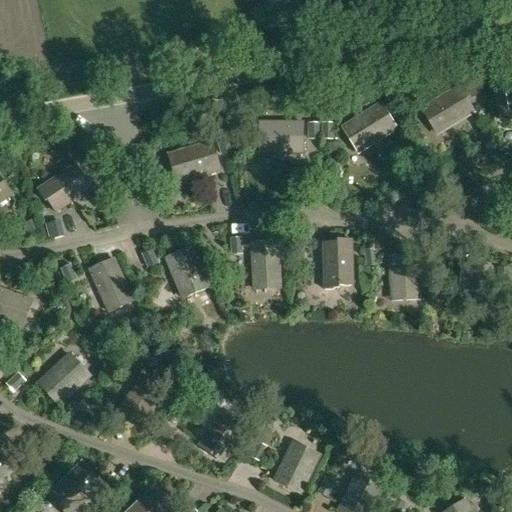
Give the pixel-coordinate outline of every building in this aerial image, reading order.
[(474,113),(459,88),(422,110),(430,123),(440,116),(448,129),(474,113)] [(396,130),(380,105),(343,128),(351,141),(361,135),(369,147),(396,130)] [(303,153),(303,124),(260,124),(260,153),(303,153)] [(191,179),(220,171),(212,143),(179,152),(178,151),(170,154),(168,157),(170,164),(172,165),(173,170),(177,169),(190,175),(191,179)] [(67,171),(38,190),(46,203),(48,201),(56,213),(93,189),(85,176),(83,178),(80,173),(80,171),(76,165),(74,164),(67,169),(67,171)] [(0,178),(0,203),(12,196),(0,178)] [(337,244),(323,244),(324,278),(323,280),(323,289),(325,290),(333,290),(334,289),(339,288),(339,286),(354,286),(352,241),(337,241),(337,244)] [(278,244),(251,245),(254,289),(281,288),(278,244)] [(193,248),(166,259),(182,299),(210,287),(193,248)] [(419,255),(389,257),(391,290),(405,289),(406,301),(421,300),(419,255)] [(114,260),(90,272),(108,312),(122,305),(124,305),(127,304),(129,303),(131,301),(133,300),(114,260)] [(492,267),(461,266),(459,306),(490,308),(492,267)] [(0,289),(0,318),(22,326),(22,325),(23,323),(24,322),(25,320),(26,317),(26,315),(31,301),(0,289)] [(90,377),(70,355),(39,384),(59,406),(90,377)] [(166,393),(143,376),(117,412),(141,429),(166,393)] [(248,427),(223,411),(199,446),(224,463),(248,427)] [(288,453),(274,481),(301,495),(320,456),(303,448),(302,446),(295,443),(291,444),(288,451),(288,453)] [(5,455),(0,449),(0,480),(14,467),(4,457),(5,455)] [(93,474),(82,463),(50,494),(61,505),(59,506),(63,510),(62,511),(77,511),(77,510),(102,486),(91,475),(93,474)] [(371,511),(383,488),(357,475),(338,511),(371,511)] [(166,498),(156,487),(128,511),(172,511),(175,510),(165,499),(166,498)] [(473,511),(466,500),(446,511),(473,511)]
